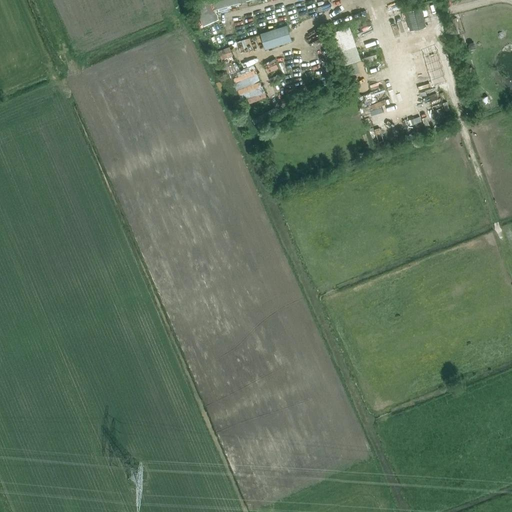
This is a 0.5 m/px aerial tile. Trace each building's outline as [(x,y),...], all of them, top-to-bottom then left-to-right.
[(219,20),(215,9),(249,0),(205,0),(194,3),(203,26),(219,20)] [(421,7),(405,12),(410,31),(426,26),(421,7)] [(332,32),(343,65),(362,58),(350,25),(332,32)] [(288,26),(261,33),(265,49),(292,41),(288,26)] [(229,48),(220,49),(222,57),(231,55),(229,48)] [(276,58),(266,61),(269,71),(279,68),(276,58)] [(235,81),(244,105),(266,97),(253,62),(246,65),(250,75),(235,81)] [(274,106),(251,119),(254,124),(277,111),(274,106)]
